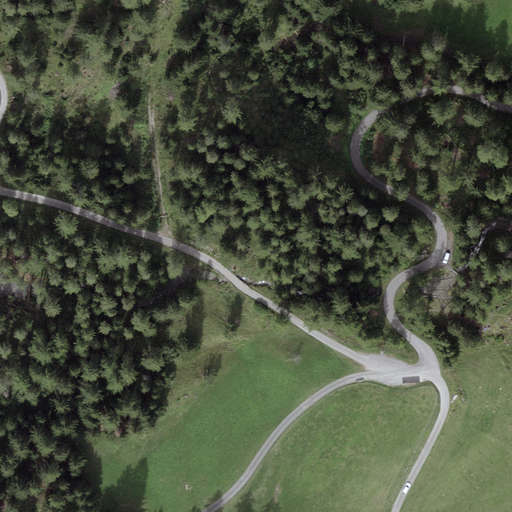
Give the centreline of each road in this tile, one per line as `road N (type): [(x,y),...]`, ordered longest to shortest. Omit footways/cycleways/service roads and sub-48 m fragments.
road 1 (track): [(511,106),(457,92),(417,96),(378,109),(356,138),(362,171),(415,202),(441,233),(439,251),(393,284),(388,297),(399,329),(429,357),(426,372)]
road 2 (track): [(384,371),(323,340),(200,254),(0,189)]
road 3 (track): [(166,242),(151,79),(177,0)]
road 4 (track): [(384,371),(342,380),(306,401),(207,511)]
road 5 (unclassified): [(394,511),(446,404),(441,384),(426,372),(384,371)]
